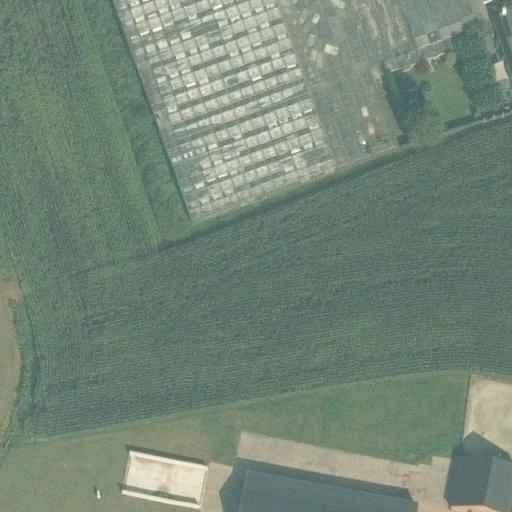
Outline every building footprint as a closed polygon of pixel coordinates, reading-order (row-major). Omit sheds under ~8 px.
[(110,0),(192,224),(398,150),(374,83),(457,53),(470,48),(466,37),(491,27),(482,5),(499,0),(110,0)] [(511,15),(492,22),(511,87),(511,15)] [(417,90),(396,98),(407,130),(429,123),(417,90)] [(122,493),(200,506),(206,467),(128,455),(122,493)] [(509,511),(511,498),(511,472),(459,462),(449,511),(452,511),(509,511)] [(416,511),(417,510),(245,478),(239,511),(416,511)]
